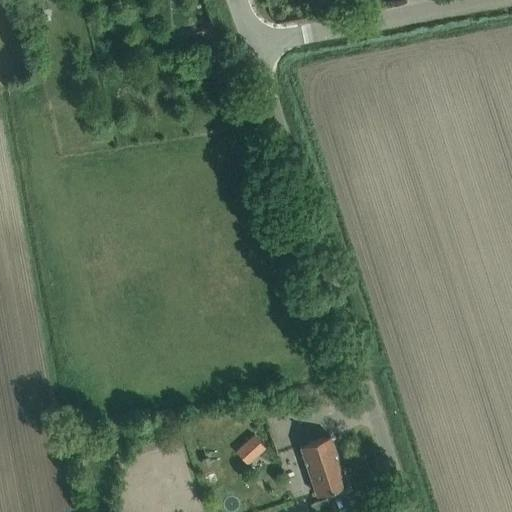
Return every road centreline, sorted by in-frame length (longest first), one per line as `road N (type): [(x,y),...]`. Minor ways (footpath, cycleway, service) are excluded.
road 1 (unclassified): [(409,511),(251,49)]
road 2 (unclassified): [(251,49),(510,0)]
